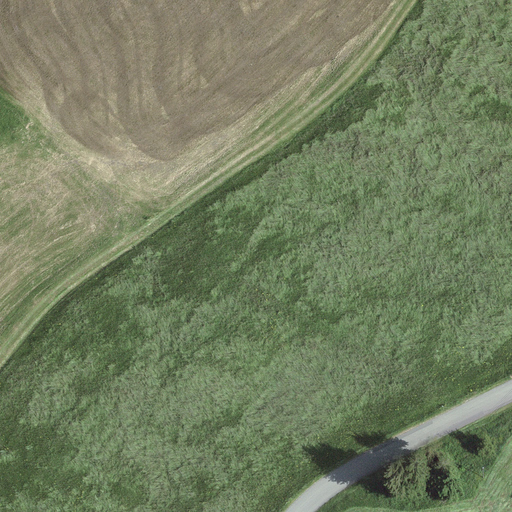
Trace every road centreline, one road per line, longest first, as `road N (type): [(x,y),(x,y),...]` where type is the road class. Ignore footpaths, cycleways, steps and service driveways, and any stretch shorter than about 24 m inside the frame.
road 1 (track): [(414,0),(352,84),(114,253),(23,328),(0,361)]
road 2 (residential): [(511,389),(363,463),(303,511)]
